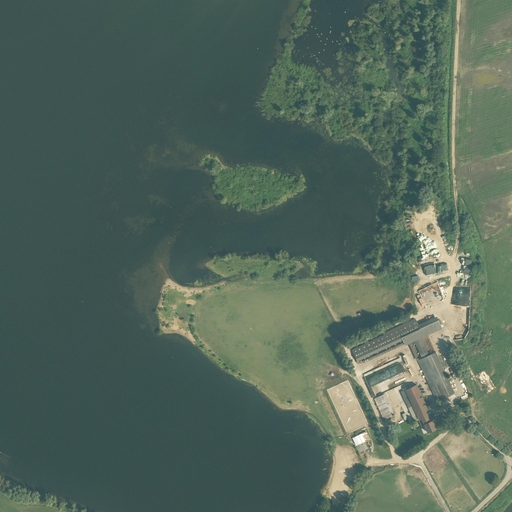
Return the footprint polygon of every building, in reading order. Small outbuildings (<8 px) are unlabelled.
[(468,311),(469,291),(460,290),(460,297),(456,297),(456,300),(461,300),(461,303),(457,303),(457,306),(451,306),(451,315),(457,316),(457,311),(468,311)] [(417,361),(434,397),(438,396),(440,400),(455,393),(435,352),(428,355),(420,338),(441,328),(436,316),(417,324),(415,318),(382,334),(383,335),(352,349),(351,350),(357,362),(402,340),(403,342),(358,363),(358,364),(358,365),(404,344),(405,345),(408,344),(416,361),(417,361)] [(400,358),(363,373),(369,386),(384,380),(383,378),(390,376),(388,372),(403,366),(400,358)] [(370,386),(373,397),(386,393),(383,382),(370,386)] [(416,384),(401,392),(414,422),(417,420),(420,425),(432,419),(428,410),(431,409),(429,405),(426,406),(416,384)] [(384,394),(374,398),(383,419),(394,415),(384,394)] [(427,433),(436,428),(432,419),(420,425),(421,427),(424,426),(427,433)] [(352,438),(355,445),(365,441),(361,433),(352,438)]
